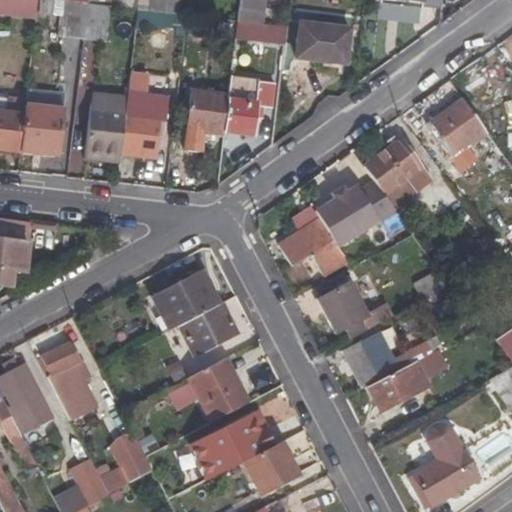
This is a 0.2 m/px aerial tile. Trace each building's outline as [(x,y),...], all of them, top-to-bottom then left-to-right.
[(36,14),(37,10),(37,0),(7,0),(5,16),(35,20),(36,14)] [(58,17),(55,37),(83,41),(87,5),(54,1),(41,0),(37,0),(37,10),(36,14),(58,17)] [(87,0),(87,5),(110,8),(135,11),(136,0),(87,0)] [(148,0),(147,12),(178,16),(179,0),(148,0)] [(278,0),(280,0),(279,0),(238,0),(236,23),(262,26),(264,0),(278,0)] [(87,5),(83,41),(106,44),(110,8),(87,5)] [(316,14),(315,26),(298,24),(293,60),(344,67),(349,30),(335,29),(337,16),(316,14)] [(227,101),(223,135),(251,138),(253,122),(263,123),(265,109),(270,110),(273,85),(256,84),(254,103),(227,101)] [(26,101),(24,116),(20,154),(57,157),(63,95),(27,91),(26,101)] [(185,133),(205,135),(223,137),(223,135),(227,101),(227,96),(190,92),(185,133)] [(91,94),(90,104),(126,108),(127,97),(91,94)] [(0,151),(20,154),(24,116),(26,101),(0,97),(0,151)] [(428,123),(453,159),(486,135),(461,100),(428,123)] [(125,115),(126,108),(90,104),(84,161),(119,165),(120,156),(125,115)] [(125,115),(120,156),(156,160),(160,119),(125,115)] [(336,247),(395,212),(387,202),(374,184),(359,193),(356,188),(315,213),(319,221),(277,247),(290,267),(310,255),(322,276),(345,262),(336,247)] [(413,237),(402,223),(398,217),(382,228),(395,247),(413,237)] [(0,220),(0,241),(25,245),(28,224),(0,220)] [(479,274),(502,258),(486,236),(463,252),(479,274)] [(0,272),(1,272),(22,275),(25,245),(0,241),(0,272)] [(356,267),(312,289),(317,299),(318,305),(334,336),(344,330),(350,341),(359,337),(373,329),(391,320),(384,306),(366,315),(350,284),(361,279),(356,267)] [(177,328),(218,307),(200,273),(151,300),(168,333),(177,328)] [(423,303),(448,290),(438,274),(414,286),(423,303)] [(192,358),(235,335),(220,306),(218,307),(177,328),(192,358)] [(373,329),(359,337),(362,342),(376,335),(373,329)] [(418,331),(404,337),(411,351),(425,344),(418,331)] [(362,342),(341,353),(344,360),(338,363),(347,379),(352,375),(361,392),(367,389),(416,363),(451,345),(445,333),(425,344),(411,351),(393,361),(379,333),(376,335),(362,342)] [(40,358),(51,378),(46,381),(72,429),(98,415),(82,382),(89,378),(70,342),(40,358)] [(209,425),(247,405),(224,361),(186,381),(209,425)] [(380,414),(429,388),(416,363),(367,389),(380,414)] [(0,380),(0,390),(10,411),(6,412),(8,417),(19,437),(52,420),(25,367),(18,371),(15,365),(11,364),(2,368),(1,373),(4,379),(0,380)] [(511,369),(486,383),(511,418),(511,369)] [(19,437),(8,417),(5,418),(0,408),(0,426),(27,478),(38,472),(19,437)] [(431,508),(447,498),(454,501),(458,499),(456,493),(478,480),(450,432),(447,430),(445,428),(441,427),(438,427),(435,428),(432,430),(430,432),(428,435),(427,438),(427,441),(427,445),(429,447),(437,461),(405,480),(413,493),(421,489),(431,508)] [(109,451),(120,471),(100,482),(108,498),(152,474),(144,459),(133,439),(109,451)] [(295,477),(287,463),(278,445),(242,464),(259,497),(295,478),(295,477)] [(178,497),(192,490),(169,446),(155,453),(178,497)] [(167,503),(178,497),(155,453),(144,459),(152,474),(167,503)] [(300,474),(293,461),(287,463),(295,477),(300,474)] [(89,462),(68,472),(80,494),(87,508),(108,498),(100,482),(89,462)] [(21,511),(0,470),(0,508),(2,511),(21,511)] [(424,511),(431,508),(421,489),(413,493),(424,511)] [(87,508),(80,494),(56,507),(58,511),(79,511),(81,511),(87,508)]
